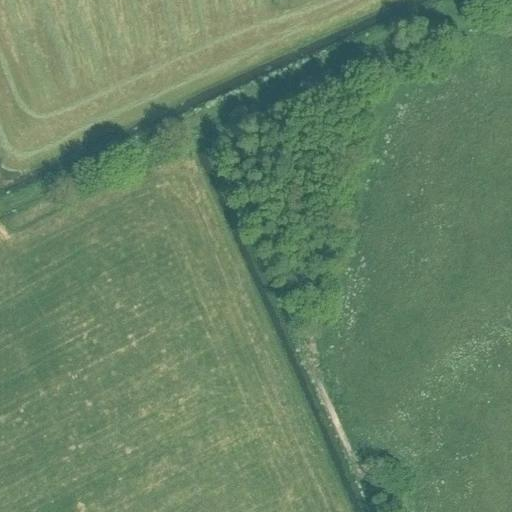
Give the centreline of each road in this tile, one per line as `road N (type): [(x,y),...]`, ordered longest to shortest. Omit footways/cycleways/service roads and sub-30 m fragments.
road 1 (track): [(472,0),(0,210)]
road 2 (track): [(372,511),(202,119)]
